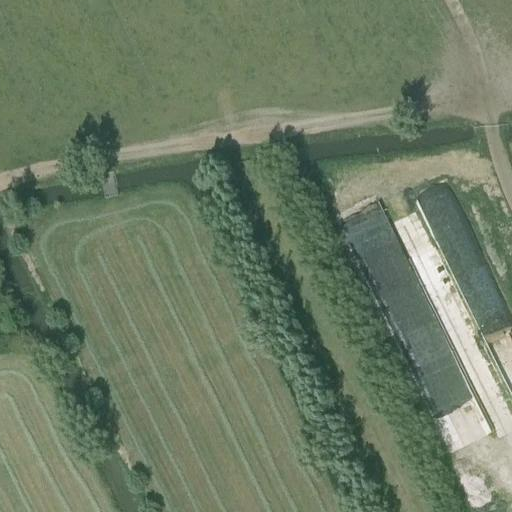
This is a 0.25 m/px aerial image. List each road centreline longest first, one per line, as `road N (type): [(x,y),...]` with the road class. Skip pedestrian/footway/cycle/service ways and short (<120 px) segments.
road 1 (track): [(511,112),(457,101),(0,184)]
road 2 (track): [(511,198),(480,74),(443,0)]
